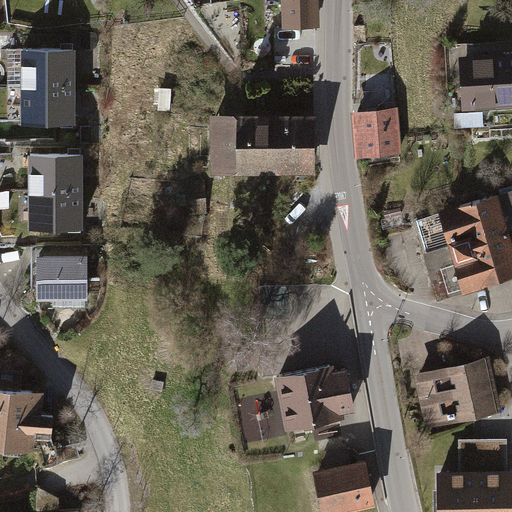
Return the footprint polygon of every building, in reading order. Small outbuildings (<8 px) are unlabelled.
[(313,0),(268,0),(268,3),(285,3),(286,26),(314,25),(313,0)] [(79,53),(24,53),(25,92),(79,91),(79,53)] [(511,57),(460,61),(464,114),(511,111),(511,57)] [(79,91),(25,92),(25,128),(80,128),(79,91)] [(396,111),(358,113),(361,154),(399,151),(396,111)] [(313,169),(314,118),(216,117),(215,167),(313,169)] [(87,158),(33,158),(33,197),(87,197),(87,158)] [(210,188),(190,187),(187,223),(207,225),(210,188)] [(87,197),(33,197),(33,233),(87,233),(87,197)] [(511,197),(500,202),(510,237),(511,236),(511,197)] [(499,200),(441,217),(465,298),(511,283),(511,242),(510,237),(500,202),(499,200)] [(92,260),(38,260),(38,302),(92,302),(92,260)] [(486,360),(421,374),(432,423),(497,409),(486,360)] [(3,454),(6,454),(13,364),(0,362),(0,460),(2,461),(3,454)] [(337,362),(277,374),(287,428),(340,418),(339,413),(357,410),(349,365),(338,367),(337,362)] [(13,364),(6,454),(40,457),(40,446),(55,447),(57,420),(46,419),(47,396),(28,376),(29,365),(13,364)] [(461,442),(461,473),(478,473),(501,473),(501,442),(461,442)] [(344,511),(378,505),(368,457),(315,468),(324,511),(344,511)] [(461,473),(441,473),(440,511),(478,511),(478,473),(461,473)] [(501,473),(478,473),(478,511),(511,511),(511,473),(501,473)]
